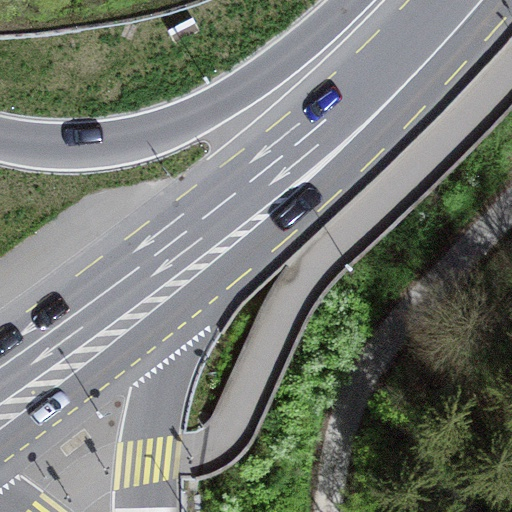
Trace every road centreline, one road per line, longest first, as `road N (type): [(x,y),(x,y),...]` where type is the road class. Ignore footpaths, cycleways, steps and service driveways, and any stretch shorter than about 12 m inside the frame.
road 1 (motorway): [(352,0),(232,94),(168,128),(102,144),(0,138)]
road 2 (secondary): [(181,260),(364,105),(465,0)]
road 3 (track): [(511,207),(381,342),(338,436),(329,511)]
road 4 (motorway): [(146,511),(147,460),(181,260)]
road 5 (secondary): [(0,397),(181,260)]
